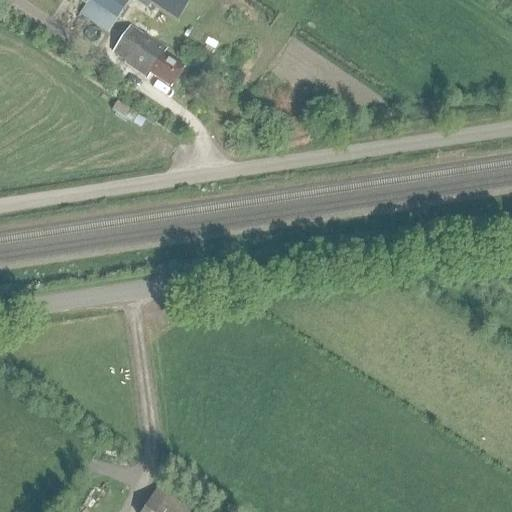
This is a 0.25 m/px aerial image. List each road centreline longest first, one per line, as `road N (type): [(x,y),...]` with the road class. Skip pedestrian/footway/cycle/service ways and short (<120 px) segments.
road 1 (unclassified): [(0,207),(511,130)]
road 2 (unclassified): [(0,312),(511,235)]
